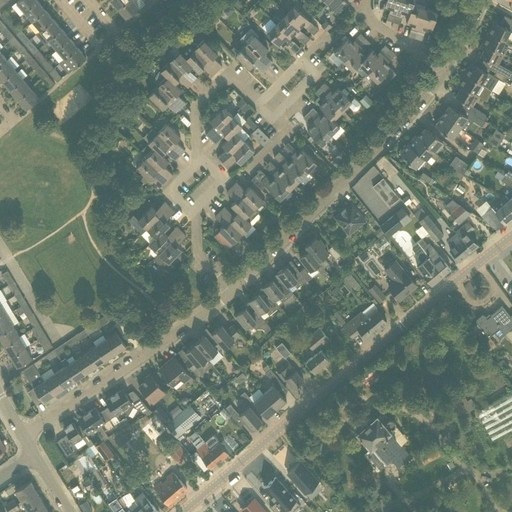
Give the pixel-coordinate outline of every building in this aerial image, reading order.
[(38,0),(37,0),(18,0),(16,2),(25,11),(38,0)] [(33,21),(46,10),(38,0),(25,11),(33,21)] [(126,17),(139,6),(133,0),(126,0),(118,8),(126,17)] [(349,0),(330,0),(328,3),(333,8),(330,11),(334,15),(349,0)] [(386,0),(384,6),(390,7),(387,19),(393,21),(400,0),(386,0)] [(400,0),(393,21),(400,24),(404,12),(409,13),(413,0),(400,0)] [(426,2),(420,0),(413,0),(409,13),(406,22),(412,24),(408,36),(415,38),(425,8),(426,2)] [(310,5),(306,1),(301,5),(306,10),(310,5)] [(295,5),(287,13),(283,9),(281,10),(285,14),(299,28),(303,24),(306,27),(314,34),(319,29),(312,22),(295,5)] [(422,40),(426,28),(431,30),(437,12),(425,8),(415,38),(422,40)] [(54,19),(46,10),(33,21),(41,30),(54,19)] [(14,20),(6,11),(1,15),(9,25),(14,20)] [(285,14),(280,20),(276,15),(272,19),(276,23),(290,37),(294,33),(297,36),(305,43),(310,38),(302,31),(299,28),(285,14)] [(180,20),(187,28),(193,22),(186,15),(180,20)] [(511,27),(511,19),(504,15),(499,25),(494,21),(488,32),(505,41),(510,43),(511,39),(511,32),(510,31),(511,27)] [(62,29),(54,19),(41,30),(41,31),(36,35),(44,44),(49,40),(62,29)] [(17,34),(22,30),(14,20),(9,25),(17,34)] [(326,30),(331,25),(326,20),(321,25),(326,30)] [(263,29),(267,33),(281,46),(285,42),(288,46),(296,52),(300,47),(290,37),(276,23),(269,31),(265,26),(263,29)] [(14,36),(6,27),(1,31),(10,40),(14,36)] [(57,49),(70,38),(62,29),(49,40),(57,49)] [(17,34),(25,44),(30,40),(22,30),(17,34)] [(168,31),(164,35),(168,40),(172,36),(168,31)] [(504,53),(505,53),(508,48),(507,46),(503,44),(505,41),(488,32),(483,43),(486,45),(486,44),(504,53)] [(347,37),(334,51),(338,55),(343,60),(366,38),(361,33),(352,42),(347,37)] [(254,35),(247,42),(243,38),(241,40),(245,44),(268,66),(272,61),(264,53),(268,48),(254,35)] [(18,50),(22,46),(14,36),(10,40),(18,50)] [(78,47),(70,38),(57,49),(65,58),(78,47)] [(343,60),(344,60),(353,69),(359,63),(366,56),(366,55),(362,51),(371,43),(366,38),(343,60)] [(162,43),(158,39),(157,40),(153,44),(158,48),(162,43)] [(217,52),(204,39),(196,46),(192,42),(191,44),(195,48),(217,70),(222,65),(213,56),(217,52)] [(30,40),(25,44),(33,53),(38,49),(30,40)] [(277,50),(280,46),(275,41),(271,45),(277,50)] [(203,66),(212,75),(217,70),(195,48),(191,44),(190,43),(181,52),(199,71),(203,66)] [(232,49),(236,53),(249,67),(254,62),(263,71),(268,66),(245,44),(238,51),(234,47),(232,49)] [(359,63),(368,72),(390,49),(385,44),(376,53),(372,49),(366,55),(366,56),(359,63)] [(511,78),(511,70),(499,64),(504,53),(486,44),(486,45),(481,55),(494,62),(491,67),(496,70),(506,76),(507,76),(511,78)] [(26,59),(31,55),(22,46),(18,50),(26,59)] [(65,58),(73,68),(86,57),(78,47),(65,58)] [(41,62),(46,58),(38,49),(33,53),(41,62)] [(390,68),(391,68),(386,63),(395,54),(390,49),(368,72),(377,81),(383,76),(388,81),(396,74),(390,68)] [(193,82),(197,77),(189,68),(193,64),(199,71),(181,52),(179,51),(175,55),(170,50),(165,55),(170,60),(193,82)] [(34,69),(39,65),(31,55),(26,59),(34,69)] [(54,68),(46,58),(41,62),(49,72),(54,68)] [(0,77),(2,80),(15,69),(7,59),(0,65),(0,77)] [(188,87),(193,82),(170,60),(163,67),(159,63),(157,65),(161,69),(175,82),(179,78),(188,87)] [(487,73),(472,63),(465,73),(489,88),(491,89),(498,79),(503,81),(506,76),(496,70),(493,75),(488,72),(487,73)] [(39,65),(34,69),(42,78),(47,74),(39,65)] [(57,82),(62,77),(54,68),(49,72),(57,82)] [(23,78),(27,74),(23,70),(19,74),(15,69),(2,80),(10,89),(23,78)] [(158,85),(181,107),(186,102),(177,93),(181,89),(175,82),(161,69),(154,81),(159,84),(158,85)] [(459,83),(462,85),(475,93),(479,95),(487,100),(489,88),(465,73),(459,83)] [(50,88),(55,84),(47,74),(42,78),(50,88)] [(18,99),(31,87),(23,78),(10,89),(18,99)] [(342,109),(343,109),(348,104),(354,110),(355,110),(358,109),(359,108),(360,105),(360,103),(354,97),(352,100),(338,87),(334,91),(325,82),(320,87),(342,109)] [(167,103),(176,112),(181,107),(158,85),(149,94),(163,107),(167,103)] [(462,85),(456,95),(472,105),(479,95),(475,93),(462,85)] [(26,108),(39,97),(31,87),(18,99),(26,108)] [(346,113),(343,109),(342,109),(320,87),(315,92),(324,101),(319,106),(326,112),(333,119),(341,111),(344,115),(346,113)] [(366,94),(360,100),(367,108),(374,101),(366,94)] [(143,107),(148,101),(143,96),(137,102),(143,107)] [(240,108),(246,102),(242,98),(236,103),(240,108)] [(246,102),(240,108),(245,112),(250,107),(246,102)] [(460,127),(466,131),(473,120),(457,109),(456,110),(449,105),(442,115),(460,127)] [(205,133),(210,138),(233,116),(223,106),(210,120),(214,124),(205,133)] [(331,135),(340,125),(333,119),(326,112),(322,116),(313,107),(308,112),(331,135)] [(487,115),(477,109),(474,114),(484,120),(487,115)] [(308,130),(321,144),(329,136),(335,142),(336,141),(331,135),(308,112),(303,117),(312,126),(308,130)] [(474,114),(471,118),(484,127),(487,122),(484,120),(474,114)] [(442,115),(435,125),(443,130),(442,131),(453,138),(460,127),(442,115)] [(233,116),(210,138),(215,143),(224,134),(228,138),(235,131),(236,131),(242,125),(233,116)] [(180,136),(167,123),(158,132),(180,155),(185,150),(176,141),(180,136)] [(271,138),(258,126),(253,132),(265,144),(271,138)] [(433,133),(432,133),(425,127),(418,136),(416,134),(415,134),(434,151),(442,142),(445,145),(447,143),(443,140),(442,141),(433,133)] [(158,132),(157,133),(153,128),(144,137),(149,142),(162,155),(166,151),(175,159),(180,155),(158,132)] [(495,128),(489,142),(499,146),(505,132),(495,128)] [(217,158),(222,163),(244,140),(236,131),(235,131),(228,138),(222,144),(226,149),(217,158)] [(434,151),(415,134),(408,143),(424,158),(426,160),(430,155),(435,159),(439,154),(434,151)] [(247,142),(244,140),(222,163),(227,167),(236,159),(240,163),(254,149),(247,142)] [(484,144),(479,141),(473,149),(478,153),(484,144)] [(483,156),(486,151),(490,151),(492,148),(492,144),(486,141),(484,144),(483,146),(478,153),(483,156)] [(145,157),(168,179),(173,174),(164,165),(168,161),(162,155),(149,142),(140,151),(145,157)] [(424,158),(408,143),(400,152),(407,158),(406,159),(415,168),(424,158)] [(309,154),(313,149),(307,144),(303,148),(309,154)] [(351,154),(356,149),(352,146),(347,150),(351,154)] [(291,155),(293,158),(294,158),(307,171),(316,162),(309,154),(303,148),(299,153),(296,149),(291,155)] [(298,180),(303,185),(313,176),(307,171),(294,158),(293,158),(289,162),(279,151),(274,157),(284,167),(285,167),(298,180)] [(458,171),(465,161),(456,155),(450,164),(457,169),(456,169),(458,171)] [(136,166),(142,172),(138,176),(145,183),(149,179),(150,180),(154,175),(163,184),(168,179),(145,157),(136,166)] [(458,171),(456,169),(453,174),(460,179),(463,174),(467,168),(469,165),(465,161),(458,171)] [(272,173),(272,172),(275,176),(289,189),(298,180),(285,167),(284,167),(280,171),(277,168),(272,173)] [(511,171),(509,170),(507,172),(502,169),(501,172),(506,175),(505,175),(511,179),(511,171)] [(432,184),(435,180),(423,172),(420,177),(432,184)] [(262,189),(266,185),(263,182),(256,175),(251,179),(262,189)] [(502,181),(511,186),(511,179),(505,175),(502,181)] [(271,180),(268,177),(263,182),(266,185),(280,199),(287,191),(289,189),(275,176),(271,180)] [(245,190),(236,181),(231,186),(258,212),(266,204),(266,202),(250,185),(245,190)] [(456,188),(462,193),(466,189),(459,184),(456,188)] [(261,215),(258,212),(231,186),(227,191),(235,200),(231,204),(237,211),(238,210),(249,221),(252,224),(261,215)] [(511,210),(511,197),(509,200),(505,195),(502,198),(511,210)] [(401,199),(406,205),(410,201),(406,196),(401,199)] [(497,230),(511,216),(511,210),(502,198),(491,207),(480,216),(485,221),(497,230)] [(151,206),(138,219),(134,214),(129,220),(142,234),(148,229),(147,228),(169,206),(164,201),(156,210),(151,206)] [(459,223),(471,213),(459,203),(458,204),(455,201),(447,209),(459,223)] [(352,203),(345,208),(335,217),(349,234),(366,220),(352,203)] [(148,229),(156,237),(163,230),(164,231),(170,224),(165,220),(174,211),(169,206),(147,228),(148,229)] [(225,206),(220,211),(246,237),(256,228),(252,224),(249,221),(238,210),(237,211),(233,215),(225,206)] [(399,219),(404,225),(412,219),(402,207),(395,214),(399,219)] [(219,229),(220,230),(214,235),(224,245),(230,239),(233,242),(240,235),(245,239),(246,237),(220,211),(215,216),(224,224),(219,229)] [(397,229),(403,225),(404,226),(404,225),(399,219),(395,214),(380,225),(389,236),(397,229)] [(419,220),(436,240),(444,234),(427,214),(419,220)] [(468,221),(461,226),(462,227),(455,232),(459,236),(462,239),(467,245),(462,249),(467,254),(478,246),(467,233),(474,228),(468,221)] [(159,253),(181,231),(176,226),(167,235),(164,231),(163,230),(156,237),(151,242),(149,244),(152,246),(159,253)] [(381,226),(374,232),(379,238),(386,233),(381,226)] [(186,235),(181,231),(159,253),(153,259),(162,268),(182,249),(177,244),(186,235)] [(459,261),(467,254),(462,249),(467,245),(462,239),(459,236),(451,242),(454,246),(450,250),(459,261)] [(307,247),(324,268),(329,263),(324,256),(328,253),(323,246),(325,245),(319,238),(318,239),(316,237),(306,245),(307,247)] [(439,278),(450,269),(429,243),(428,244),(422,238),(417,242),(427,254),(435,263),(434,264),(438,270),(434,273),(439,278)] [(416,266),(431,285),(439,278),(434,273),(438,270),(434,264),(435,263),(427,254),(417,242),(413,246),(412,249),(422,261),(416,266)] [(341,254),(333,245),(329,248),(336,258),(341,254)] [(316,266),(323,275),(327,272),(324,268),(307,247),(305,249),(307,251),(299,257),(310,270),(316,266)] [(177,257),(182,261),(186,257),(182,253),(177,257)] [(236,266),(241,262),(236,257),(231,261),(236,266)] [(300,271),(297,268),(291,260),(286,263),(287,265),(277,273),(287,287),(288,286),(293,282),(297,288),(307,280),(300,271)] [(400,299),(417,285),(405,272),(395,260),(385,269),(395,281),(388,286),(400,299)] [(307,280),(312,277),(304,267),(300,271),(307,280)] [(7,270),(2,273),(8,284),(14,281),(7,270)] [(269,279),(270,280),(263,287),(269,295),(273,300),(274,300),(279,307),(284,302),(283,301),(293,293),(288,286),(287,287),(277,273),(269,279)] [(360,285),(350,273),(345,277),(355,289),(360,285)] [(8,284),(15,295),(20,292),(14,281),(8,284)] [(386,297),(375,284),(369,289),(380,302),(386,297)] [(20,292),(15,295),(21,306),(27,302),(20,292)] [(264,319),(269,315),(279,307),(274,300),(273,300),(269,295),(264,299),(259,292),(249,300),(256,309),(259,314),(260,313),(264,319)] [(378,308),(381,305),(375,297),(371,300),(378,308)] [(27,302),(21,306),(18,308),(21,313),(24,311),(27,316),(33,313),(27,302)] [(266,332),(271,328),(264,319),(260,313),(259,314),(256,309),(251,313),(246,306),(235,315),(246,328),(252,324),(256,329),(257,328),(263,328),(266,332)] [(511,318),(502,306),(491,314),(490,312),(486,316),(484,315),(482,314),(476,319),(476,321),(478,323),(473,327),(480,336),(485,332),(489,337),(504,323),(510,330),(511,328),(511,318)] [(347,324),(344,326),(343,327),(352,338),(360,331),(367,339),(387,322),(376,309),(366,318),(361,312),(347,324)] [(13,311),(6,315),(6,314),(0,318),(0,332),(13,325),(12,325),(19,321),(13,311)] [(344,326),(347,324),(336,311),(334,313),(344,326)] [(34,327),(39,323),(33,313),(27,316),(34,327)] [(99,327),(109,320),(106,315),(95,322),(99,327)] [(95,322),(85,329),(88,334),(99,327),(95,322)] [(46,335),(39,323),(34,327),(32,328),(38,339),(46,335)] [(224,348),(241,333),(233,324),(226,330),(222,324),(211,333),(214,336),(223,346),(222,346),(224,348)] [(0,337),(4,344),(19,336),(13,325),(0,332),(0,337)] [(329,359),(319,347),(329,338),(320,328),(305,340),(316,353),(306,361),(314,371),(329,359)] [(88,334),(85,329),(75,335),(78,341),(88,334)] [(116,352),(126,345),(117,331),(106,338),(116,352)] [(195,343),(208,358),(222,346),(223,346),(214,336),(210,340),(205,334),(195,343)] [(53,346),(46,335),(38,339),(45,351),(53,346)] [(75,335),(65,342),(68,348),(78,341),(75,335)] [(25,346),(19,336),(4,344),(11,355),(25,346)] [(96,345),(105,359),(116,352),(106,338),(96,345)] [(65,342),(54,349),(57,355),(68,348),(65,342)] [(285,357),(291,352),(282,342),(276,347),(285,357)] [(190,357),(185,361),(187,363),(186,363),(190,368),(191,368),(199,377),(213,364),(208,358),(195,343),(185,351),(190,357)] [(86,352),(95,366),(105,359),(96,345),(86,352)] [(11,355),(17,366),(32,357),(25,346),(11,355)] [(54,349),(43,356),(47,362),(57,355),(54,349)] [(76,359),(85,373),(95,366),(86,352),(76,359)] [(33,363),(37,368),(47,362),(43,356),(33,363)] [(76,359),(69,363),(66,357),(61,360),(65,366),(74,380),(85,373),(76,359)] [(191,376),(174,357),(159,370),(172,384),(180,377),(184,382),(191,376)] [(502,371),(508,366),(503,359),(497,363),(502,371)] [(304,380),(295,370),(289,362),(277,372),(284,380),(286,379),(294,388),(304,380)] [(41,375),(37,368),(33,363),(31,365),(23,370),(34,387),(27,391),(36,404),(43,400),(43,401),(54,394),(41,375)] [(278,378),(270,368),(267,364),(263,368),(266,372),(274,381),(278,378)] [(64,387),(74,380),(65,366),(54,373),(64,387)] [(41,375),(54,394),(64,387),(54,373),(51,368),(41,375)] [(235,376),(240,383),(247,377),(241,370),(235,376)] [(146,379),(139,386),(153,403),(165,392),(149,374),(145,378),(146,379)] [(284,397),(273,385),(263,393),(276,408),(286,400),(284,397)] [(124,409),(128,415),(134,406),(146,413),(150,409),(133,390),(127,394),(123,388),(114,394),(124,409)] [(456,421),(477,405),(471,397),(468,400),(461,390),(443,403),(456,421)] [(240,395),(248,404),(252,400),(245,391),(240,395)] [(254,402),(267,417),(276,408),(263,393),(254,402)] [(110,419),(124,409),(114,394),(105,400),(109,406),(104,409),(110,419)] [(233,416),(238,413),(230,403),(226,407),(233,416)] [(171,420),(166,425),(177,438),(200,417),(189,404),(171,420)] [(158,406),(152,411),(163,423),(164,422),(166,425),(171,420),(158,406)] [(252,429),(262,421),(249,406),(239,414),(252,429)] [(97,428),(110,419),(104,409),(99,413),(96,407),(87,413),(97,428)] [(177,414),(173,409),(169,412),(173,418),(177,414)] [(97,428),(87,413),(78,419),(82,424),(77,428),(83,437),(97,428)] [(378,442),(398,466),(411,454),(402,444),(408,439),(396,425),(396,423),(393,420),(389,420),(384,424),(377,416),(375,417),(372,416),(369,419),(369,422),(357,432),(371,448),(378,442)] [(126,417),(115,423),(118,430),(130,423),(126,417)] [(68,434),(63,437),(57,441),(67,455),(73,451),(69,446),(83,437),(77,428),(73,422),(64,428),(68,434)] [(247,440),(241,433),(238,435),(238,439),(243,444),(247,440)] [(205,441),(199,434),(191,440),(197,447),(205,441)] [(195,450),(211,468),(229,453),(219,442),(214,436),(206,443),(205,441),(195,450)] [(442,454),(435,441),(432,437),(427,439),(430,444),(417,450),(424,464),(442,454)] [(103,440),(95,446),(106,460),(114,454),(103,440)] [(177,462),(187,453),(176,441),(166,450),(177,462)] [(91,457),(98,451),(93,444),(88,447),(86,449),(91,457)] [(301,461),(287,473),(305,492),(318,481),(301,461)] [(160,481),(154,486),(169,504),(187,488),(172,471),(167,476),(168,478),(162,483),(160,481)] [(298,499),(276,477),(266,485),(266,486),(286,510),(298,499)] [(87,488),(93,486),(91,478),(84,480),(87,488)] [(19,496),(22,500),(37,492),(30,480),(15,489),(19,496)] [(159,511),(141,491),(134,497),(136,500),(142,507),(146,511),(159,511)] [(29,511),(43,502),(37,492),(22,500),(29,511)] [(368,509),(369,511),(386,511),(396,504),(387,493),(368,509)] [(124,509),(126,511),(146,511),(142,507),(136,500),(128,506),(127,504),(128,504),(123,496),(118,499),(124,509)] [(266,511),(254,497),(246,504),(248,506),(242,511),(266,511)] [(15,499),(5,504),(8,509),(17,503),(15,499)] [(120,511),(126,511),(124,509),(118,499),(113,502),(119,511),(120,511)] [(84,511),(89,511),(93,510),(86,500),(79,504),(84,511)] [(49,511),(43,502),(29,511),(49,511)] [(17,503),(8,509),(9,511),(13,511),(20,508),(17,503)]
